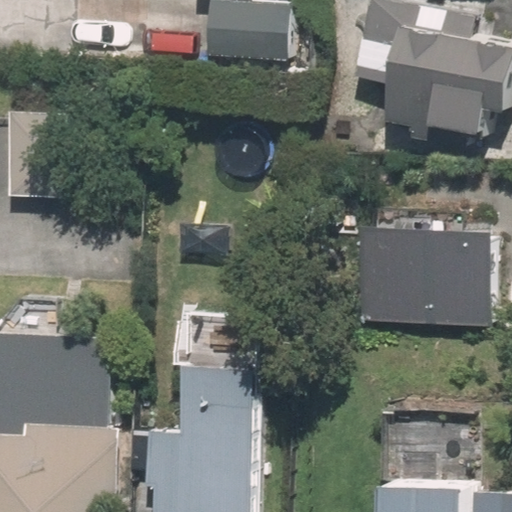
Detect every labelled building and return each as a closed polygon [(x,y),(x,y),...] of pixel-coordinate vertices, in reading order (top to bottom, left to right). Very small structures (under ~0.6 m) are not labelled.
[(485,14),(403,0),(380,0),(367,76),(405,82),(399,119),(425,124),(423,137),(482,147),(485,127),(496,128),(500,102),(511,103),(511,38),(482,33),(485,14)] [(216,3),(213,60),(292,64),(294,6),(216,3)] [(41,74),(0,73),(0,100),(41,101),(41,74)] [(86,111),(26,108),(23,194),(83,197),(86,111)] [(46,290),(0,287),(0,362),(42,364),(46,290)] [(113,429),(117,352),(59,350),(55,427),(32,425),(31,437),(0,435),(0,511),(121,511),(125,429),(113,429)] [(166,480),(164,511),(257,511),(265,358),(194,355),(192,426),(158,426),(155,479),(166,480)] [(511,511),(511,489),(483,488),(483,479),(401,476),(399,511),(511,511)]
